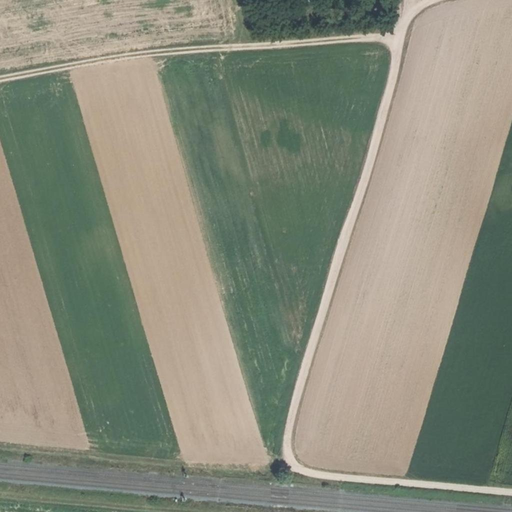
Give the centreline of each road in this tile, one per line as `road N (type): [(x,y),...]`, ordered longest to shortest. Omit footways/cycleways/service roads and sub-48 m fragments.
road 1 (track): [(292,466),(290,421),(410,12)]
road 2 (track): [(0,79),(159,52),(402,40)]
road 3 (track): [(292,466),(142,465),(0,448)]
road 4 (track): [(511,490),(292,466)]
road 5 (track): [(0,494),(180,511)]
